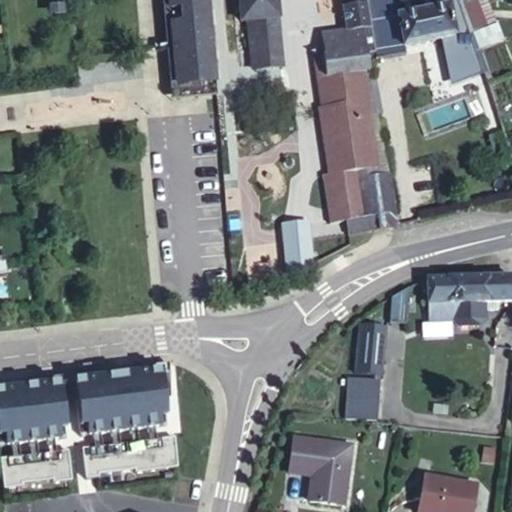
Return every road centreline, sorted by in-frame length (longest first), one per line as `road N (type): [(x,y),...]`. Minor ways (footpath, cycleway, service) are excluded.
road 1 (tertiary): [(471,240),(325,288),(271,326)]
road 2 (tertiary): [(296,355),(339,309),(396,272),(471,240)]
road 3 (tertiary): [(194,337),(0,351)]
road 4 (tertiary): [(231,493),(296,355)]
road 5 (tertiary): [(248,365),(231,493)]
